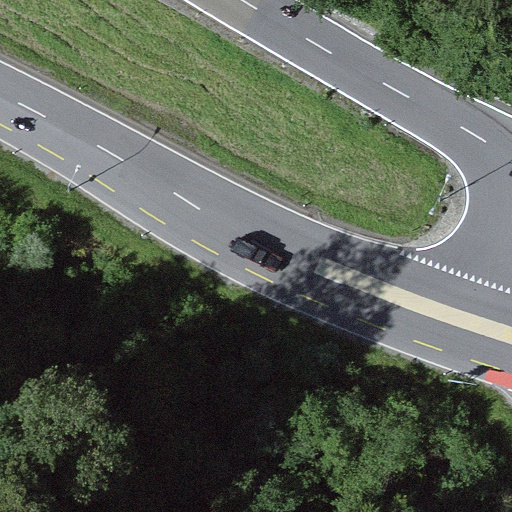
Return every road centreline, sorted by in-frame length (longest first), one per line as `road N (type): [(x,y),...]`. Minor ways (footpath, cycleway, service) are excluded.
road 1 (secondary): [(0,95),(317,268),(505,332)]
road 2 (tertiary): [(511,175),(498,150),(242,0)]
